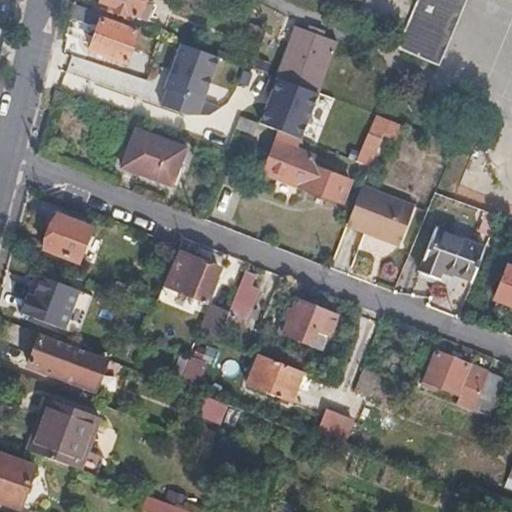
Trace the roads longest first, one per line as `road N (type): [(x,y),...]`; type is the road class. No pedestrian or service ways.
road 1 (residential): [(7,162),(511,358)]
road 2 (residential): [(42,0),(7,162)]
